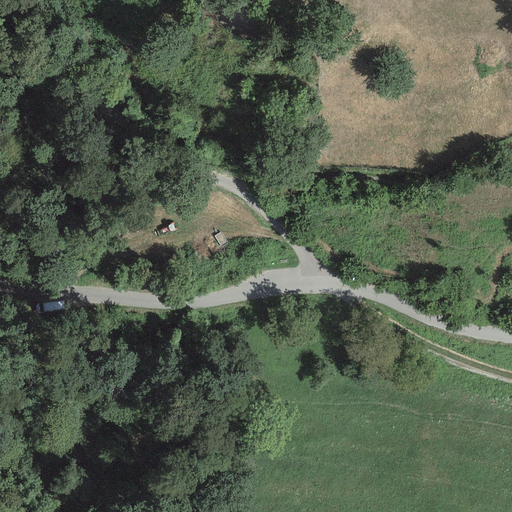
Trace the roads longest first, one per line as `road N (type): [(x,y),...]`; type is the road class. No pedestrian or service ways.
road 1 (track): [(511,148),(420,182),(236,182),(333,284),(437,353),(511,379)]
road 2 (unclassified): [(511,336),(476,332),(333,284),(187,303),(0,293)]
road 3 (track): [(30,0),(73,62),(158,143),(206,174),(236,182)]
